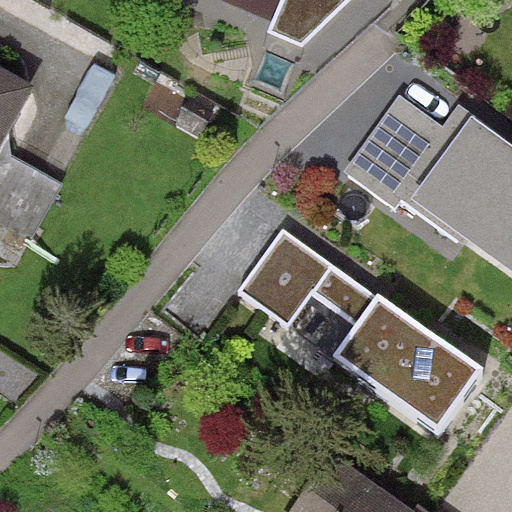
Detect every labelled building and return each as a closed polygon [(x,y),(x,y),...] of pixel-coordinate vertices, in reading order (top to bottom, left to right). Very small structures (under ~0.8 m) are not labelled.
[(351,0),(279,0),(266,32),(304,46),(351,0)] [(0,130),(20,93),(0,82),(0,130)] [(444,122),(398,90),(342,171),(393,206),(400,196),(511,273),(511,139),(458,102),(444,122)] [(373,292),(283,228),(240,289),(290,324),(315,289),(359,320),(335,354),(438,427),(483,364),(377,289),(373,292)] [(394,511),(332,467),(298,511),(394,511)]
